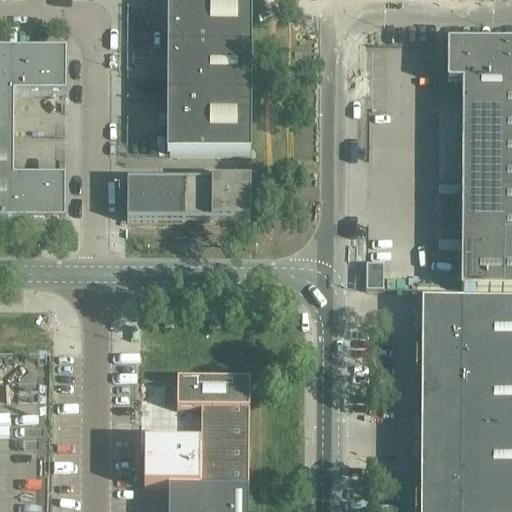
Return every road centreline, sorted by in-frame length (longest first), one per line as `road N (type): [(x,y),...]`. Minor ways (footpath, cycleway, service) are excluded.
road 1 (unclassified): [(334,275),(337,16),(511,15)]
road 2 (unclassified): [(97,279),(96,17)]
road 3 (secondary): [(334,275),(97,279)]
road 4 (secondary): [(333,511),(334,275)]
road 5 (unclassified): [(95,511),(97,279)]
